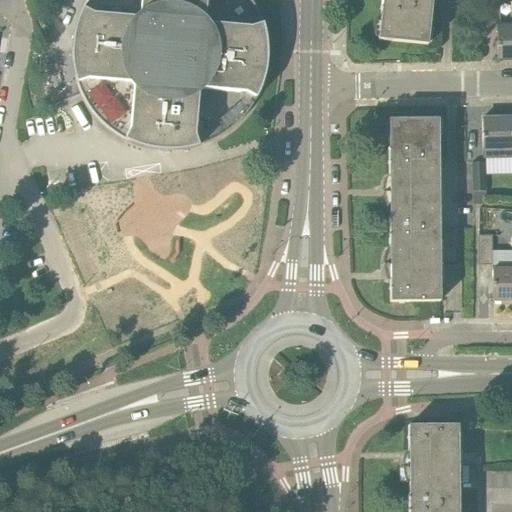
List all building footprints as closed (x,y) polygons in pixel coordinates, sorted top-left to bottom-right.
[(86,0),(86,2),(83,7),(80,12),(78,17),(76,22),(75,27),(73,32),(73,36),(71,46),(71,55),(71,61),(72,66),(73,72),(74,77),(75,83),(77,88),(79,93),(82,99),(84,103),(87,108),(91,113),(94,117),(98,121),(102,125),(106,129),(110,132),(115,136),(120,139),(124,141),(130,144),(135,146),(140,148),(145,149),(151,150),(156,151),(162,152),(168,152),(170,152),(176,152),(181,151),(187,150),(192,149),(199,147),(195,135),(198,93),(202,90),(245,93),(256,99),(258,94),(261,89),(262,84),(264,78),(265,73),(266,68),(267,65),(267,59),(267,54),(267,48),(266,43),(266,37),(265,32),(263,27),(262,24),(250,28),(208,24),(205,20),(206,0),(86,0)] [(431,0),(380,0),(377,41),(426,46),(431,0)] [(486,0),(487,20),(499,20),(498,0),(486,0)] [(511,60),(511,12),(509,13),(510,25),(496,25),(497,61),(511,60)] [(511,118),(480,119),(480,121),(481,121),(481,145),(479,145),(480,159),(511,158),(511,118)] [(437,121),(387,121),(388,179),(437,179),(437,121)] [(472,192),(485,192),(484,164),(471,164),(472,192)] [(437,179),(388,179),(389,235),(438,237),(437,179)] [(438,237),(389,235),(389,303),(438,302),(438,237)] [(491,266),(492,237),(478,236),(477,266),(491,266)] [(511,301),(511,269),(491,269),(491,302),(511,301)] [(458,426),(407,426),(407,490),(458,489),(458,426)] [(458,511),(458,489),(407,490),(407,511),(458,511)]
